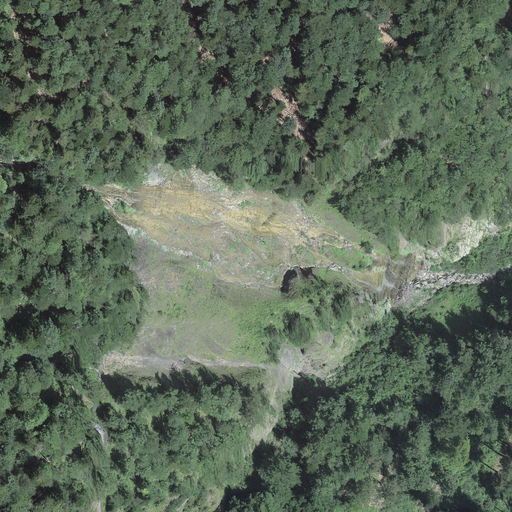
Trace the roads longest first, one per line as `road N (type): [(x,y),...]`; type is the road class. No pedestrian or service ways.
road 1 (motorway): [(380,511),(29,0)]
road 2 (motorway): [(0,194),(218,511)]
